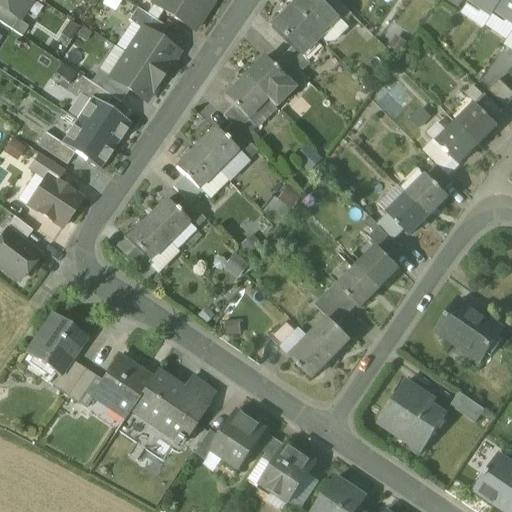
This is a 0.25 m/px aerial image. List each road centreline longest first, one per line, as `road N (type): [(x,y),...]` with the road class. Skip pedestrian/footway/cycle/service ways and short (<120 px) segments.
road 1 (residential): [(329,434),(78,273),(77,254),(250,0)]
road 2 (residential): [(511,211),(484,219),(329,434)]
road 3 (residential): [(445,511),(329,434)]
